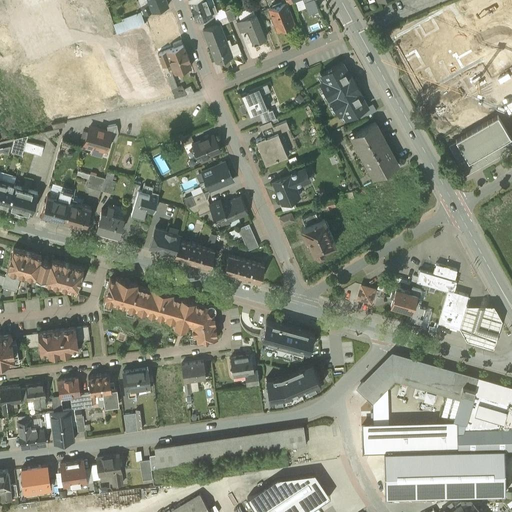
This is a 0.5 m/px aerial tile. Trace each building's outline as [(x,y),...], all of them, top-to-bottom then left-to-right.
[(51,120),(132,91),(100,0),(76,0),(61,6),(74,45),(74,46),(27,63),(20,42),(3,35),(8,24),(0,20),(0,53),(15,60),(19,71),(26,69),(30,69),(32,74),(42,74),(47,89),(48,111),(51,120)] [(147,0),(149,4),(141,6),(144,15),(168,6),(166,0),(147,0)] [(206,0),(192,0),(188,2),(195,21),(212,14),(217,12),(214,4),(209,6),(206,0)] [(281,0),(283,3),(286,1),(287,3),(295,0),(303,0),(308,13),(318,9),(314,0),(281,0)] [(430,59),(497,25),(511,53),(511,33),(509,35),(504,25),(511,20),(511,0),(497,0),(457,21),(450,8),(431,18),(439,33),(421,42),(430,59)] [(283,3),(268,8),(277,30),(294,23),(287,3),(286,1),(283,3)] [(231,8),(225,11),(229,21),(236,19),(231,8)] [(139,13),(123,19),(127,29),(143,23),(139,13)] [(265,38),(255,14),(237,21),(241,31),(248,28),(254,43),(257,42),(265,38)] [(173,18),(158,23),(156,18),(146,22),(152,38),(160,35),(165,47),(182,40),(173,18)] [(219,24),(203,30),(208,43),(224,37),(219,24)] [(225,40),(231,56),(241,52),(237,42),(231,44),(229,39),(225,40)] [(225,40),(210,45),(217,62),(231,56),(225,40)] [(183,44),(158,53),(163,66),(171,63),(174,73),(191,66),(189,59),(186,51),(185,51),(183,44)] [(357,113),(368,107),(361,95),(362,94),(351,75),(350,75),(343,63),(321,75),(324,81),(320,83),(331,103),(332,103),(339,116),(343,114),(346,119),(357,113)] [(172,71),(165,73),(171,89),(177,87),(172,71)] [(267,83),(241,94),(250,115),(258,111),(267,107),(265,107),(259,94),(269,90),(267,83)] [(373,104),(368,107),(357,113),(361,119),(376,111),(373,104)] [(267,107),(258,111),(263,123),(270,120),(275,117),(272,109),(268,110),(267,107)] [(498,115),(455,140),(456,141),(461,151),(454,155),(466,175),(511,148),(511,140),(510,137),(498,115)] [(273,125),(262,130),(264,136),(261,138),(261,137),(255,139),(265,163),(287,154),(278,132),(289,127),(286,120),(273,125)] [(263,123),(259,124),(262,130),(273,125),(270,120),(263,123)] [(108,131),(111,132),(109,139),(116,141),(117,134),(118,131),(117,123),(107,125),(108,131)] [(375,123),(351,136),(362,156),(386,143),(375,123)] [(108,131),(90,126),(85,143),(93,145),(104,149),(106,149),(109,139),(111,132),(108,131)] [(53,128),(42,131),(47,136),(60,133),(58,127),(53,128)] [(190,133),(180,138),(182,144),(193,139),(190,133)] [(220,150),(213,134),(192,143),(199,159),(220,150)] [(28,135),(14,138),(10,151),(22,154),(23,149),(26,141),(28,135)] [(43,146),(26,141),(23,149),(41,154),(43,146)] [(456,141),(449,146),(454,155),(461,151),(456,141)] [(386,143),(362,156),(374,178),(374,177),(397,165),(398,165),(386,143)] [(104,149),(93,145),(91,153),(102,156),(104,149)] [(225,161),(217,164),(217,165),(203,171),(202,171),(210,189),(233,179),(225,161)] [(311,166),(290,175),(289,176),(293,186),(294,186),(295,186),(316,177),(311,166)] [(107,170),(105,177),(101,190),(112,193),(116,180),(112,179),(114,172),(107,170)] [(16,175),(4,171),(1,180),(13,184),(16,175)] [(105,177),(90,172),(86,185),(101,190),(105,177)] [(289,175),(273,182),(282,204),(299,197),(295,186),(294,186),(293,186),(289,176),(290,175),(289,175)] [(13,184),(1,180),(0,183),(0,202),(7,204),(13,184)] [(129,194),(136,196),(138,189),(139,190),(141,182),(134,180),(129,194)] [(144,183),(142,190),(152,193),(154,186),(144,183)] [(37,191),(13,184),(7,204),(31,211),(37,191)] [(62,187),(59,197),(47,194),(41,214),(55,218),(55,217),(63,220),(69,200),(72,190),(62,187)] [(139,190),(138,189),(136,196),(133,207),(145,211),(153,213),(158,195),(152,193),(142,190),(139,190)] [(204,190),(192,196),(195,204),(207,199),(204,190)] [(222,203),(228,220),(229,220),(239,215),(239,216),(246,213),(246,212),(240,196),(222,203)] [(323,208),(336,205),(334,197),(321,200),(323,208)] [(195,204),(188,207),(193,212),(209,205),(209,204),(207,199),(195,204)] [(209,204),(209,205),(213,214),(212,215),(213,217),(214,217),(219,227),(230,222),(229,220),(228,220),(222,203),(221,199),(209,204)] [(69,200),(63,220),(85,227),(91,207),(69,200)] [(124,215),(112,212),(114,205),(108,203),(106,210),(101,209),(95,230),(117,236),(124,215)] [(145,211),(133,207),(131,214),(144,217),(145,211)] [(279,215),(283,227),(297,223),(293,211),(279,215)] [(325,250),(337,245),(325,216),(319,219),(316,212),(303,217),(307,225),(301,228),(315,259),(326,254),(325,250)] [(258,245),(249,223),(238,228),(248,250),(258,245)] [(179,234),(155,227),(150,246),(174,252),(178,239),(179,234)] [(196,244),(178,239),(174,252),(173,256),(191,261),(196,244)] [(214,249),(196,244),(191,261),(209,266),(214,249)] [(30,251),(29,252),(25,251),(24,250),(13,246),(11,254),(10,254),(8,262),(9,262),(7,269),(21,273),(35,277),(36,275),(45,277),(46,277),(50,261),(40,258),(41,255),(30,251)] [(246,258),(228,253),(224,270),(241,276),(246,258)] [(83,267),(51,257),(50,261),(46,277),(45,277),(44,281),(76,291),(77,288),(79,283),(81,275),(83,267)] [(264,263),(246,258),(241,276),(259,281),(264,263)] [(457,269),(436,263),(433,273),(454,279),(457,269)] [(21,273),(7,269),(2,285),(16,289),(21,273)] [(433,273),(420,269),(416,280),(447,290),(453,291),(453,290),(456,280),(454,279),(433,273)] [(136,309),(143,286),(137,284),(137,282),(115,276),(115,278),(110,276),(103,299),(136,309)] [(374,288),(361,284),(357,298),(371,302),(374,288)] [(170,319),(177,296),(172,294),(173,292),(151,286),(150,288),(143,286),(136,309),(170,319)] [(411,292),(396,288),(390,305),(411,311),(408,321),(419,325),(425,307),(418,305),(421,297),(419,297),(421,289),(412,287),(411,292)] [(453,291),(447,290),(438,322),(460,329),(468,304),(465,303),(468,295),(453,290),(453,291)] [(177,296),(170,319),(191,325),(193,334),(196,334),(197,339),(217,336),(214,311),(215,309),(215,307),(214,305),(212,303),(210,303),(208,305),(193,300),(194,299),(181,295),(181,297),(177,296)] [(494,304),(468,304),(460,329),(466,340),(493,348),(502,319),(494,304)] [(314,333),(266,319),(261,337),(261,338),(266,340),(265,344),(277,347),(291,351),(297,353),(302,354),(303,350),(309,352),(314,333)] [(88,325),(75,327),(77,340),(89,338),(88,325)] [(54,330),(54,328),(38,330),(38,331),(39,344),(40,353),(48,352),(49,355),(59,354),(61,354),(60,354),(71,352),(70,349),(78,348),(77,340),(75,327),(75,326),(59,328),(59,329),(54,330)] [(38,331),(25,333),(27,346),(39,344),(38,331)] [(11,333),(0,334),(0,362),(15,360),(14,354),(18,353),(16,339),(12,340),(11,333)] [(251,353),(230,356),(233,373),(245,372),(253,370),(251,353)] [(511,388),(391,354),(357,388),(369,400),(364,405),(369,410),(374,405),(372,403),(394,380),(401,382),(403,374),(464,392),(456,420),(457,420),(457,423),(457,428),(511,427),(511,426),(511,388)] [(203,360),(181,363),(184,379),(185,392),(199,390),(199,386),(190,387),(189,379),(206,377),(203,360)] [(281,375),(266,377),(269,401),(272,401),(287,398),(319,385),(321,384),(311,362),(300,367),(281,375)] [(152,365),(153,384),(165,383),(166,397),(178,396),(176,363),(152,365)] [(147,368),(123,371),(123,370),(122,370),(122,372),(125,387),(124,387),(125,389),(126,396),(137,394),(136,387),(150,386),(148,367),(147,367),(147,368)] [(257,369),(253,370),(245,372),(246,384),(259,382),(257,369)] [(109,372),(88,375),(90,391),(90,392),(103,390),(105,404),(118,403),(116,388),(113,388),(109,372)] [(78,376),(58,379),(60,394),(62,409),(70,408),(75,407),(81,406),(85,406),(83,392),(80,393),(78,376)] [(43,381),(26,383),(26,387),(28,399),(34,398),(35,405),(46,404),(45,397),(46,397),(43,381)] [(19,384),(0,386),(0,389),(3,413),(13,411),(12,401),(22,400),(20,388),(19,384)] [(319,385),(287,398),(272,401),(272,405),(288,402),(320,389),(319,385)] [(90,391),(83,392),(85,406),(92,405),(90,392),(90,391)] [(53,410),(62,409),(60,394),(51,396),(53,410)] [(53,410),(49,411),(54,441),(74,439),(70,408),(62,409),(53,410)] [(135,411),(123,413),(126,431),(138,429),(135,411)] [(82,415),(76,416),(77,430),(84,429),(83,415),(82,415)] [(31,428),(29,418),(18,419),(19,430),(20,430),(22,446),(45,443),(43,426),(42,427),(31,428)] [(457,423),(361,426),(362,452),(384,451),(457,449),(457,428),(457,423)] [(303,426),(174,444),(177,461),(306,443),(303,426)] [(511,427),(457,428),(457,449),(504,448),(511,447),(511,427)] [(174,444),(154,447),(155,453),(157,465),(177,461),(174,444)] [(504,448),(384,451),(385,496),(505,492),(504,448)] [(118,452),(97,455),(98,462),(99,473),(112,472),(114,484),(122,482),(120,470),(118,452)] [(155,453),(149,454),(149,458),(151,468),(157,467),(157,465),(155,453)] [(83,458),(72,460),(75,485),(81,484),(81,482),(86,481),(84,467),(83,458)] [(149,458),(139,460),(142,479),(152,478),(151,468),(149,458)] [(72,460),(60,462),(62,471),(64,485),(70,484),(70,486),(75,485),(72,460)] [(98,462),(90,463),(90,466),(92,478),(100,477),(99,473),(98,462)] [(47,464),(34,465),(37,488),(50,487),(47,464)] [(34,465),(21,467),(25,490),(37,488),(34,465)] [(84,467),(86,481),(93,480),(92,478),(90,466),(84,467)] [(8,468),(0,469),(0,487),(2,498),(12,497),(12,495),(10,484),(8,468)] [(277,476),(248,496),(258,511),(304,511),(330,495),(315,472),(277,476)] [(109,483),(99,484),(100,492),(110,490),(109,483)] [(210,511),(200,494),(168,511),(210,511)] [(460,502),(447,511),(445,511),(444,511),(442,511),(435,511),(432,511),(478,511),(471,502),(460,502)]
